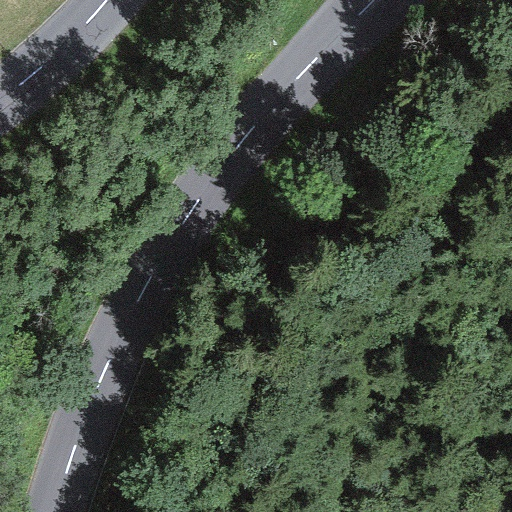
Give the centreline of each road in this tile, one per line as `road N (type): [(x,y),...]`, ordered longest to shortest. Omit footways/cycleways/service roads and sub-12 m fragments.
road 1 (tertiary): [(373,0),(238,143),(169,241),(101,372),(51,511)]
road 2 (tertiary): [(0,98),(105,0)]
